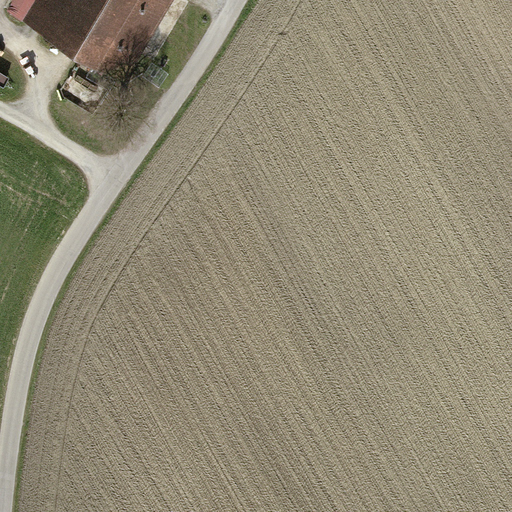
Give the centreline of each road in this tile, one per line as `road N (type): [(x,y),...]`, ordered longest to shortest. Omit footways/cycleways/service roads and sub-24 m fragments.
road 1 (unclassified): [(3,511),(33,333),(62,264),(239,0)]
road 2 (track): [(0,108),(119,178)]
